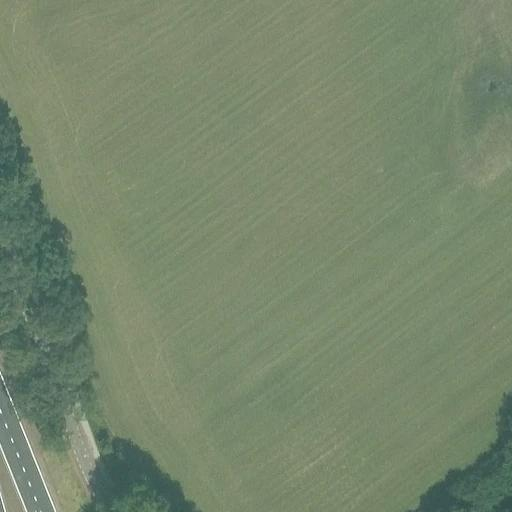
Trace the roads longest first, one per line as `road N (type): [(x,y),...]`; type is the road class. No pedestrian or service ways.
road 1 (secondary): [(108,511),(0,239)]
road 2 (primary): [(43,511),(0,399)]
